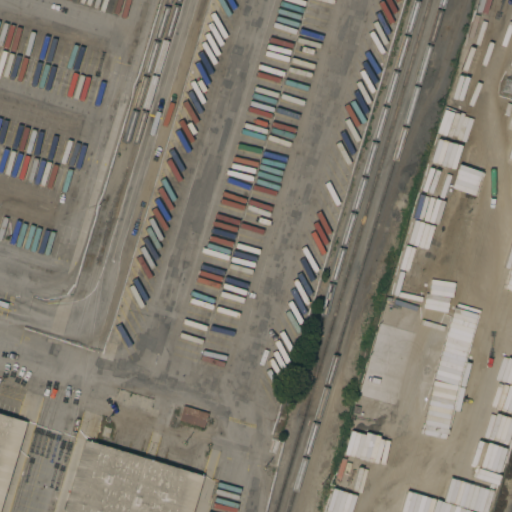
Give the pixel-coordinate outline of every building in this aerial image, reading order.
[(0,301),(8,304),(7,309),(0,306),(0,301)] [(511,310),(503,308),(499,321),(495,320),(493,330),(511,334),(511,310)] [(123,329),(117,347),(102,343),(107,325),(123,329)] [(285,354),(281,365),(276,363),(280,352),(285,354)] [(182,404),(207,411),(202,426),(177,418),(182,404)] [(0,414),(26,422),(0,507),(0,414)] [(110,427),(107,437),(99,434),(102,424),(110,427)] [(62,511),(84,440),(202,476),(191,511),(62,511)]
